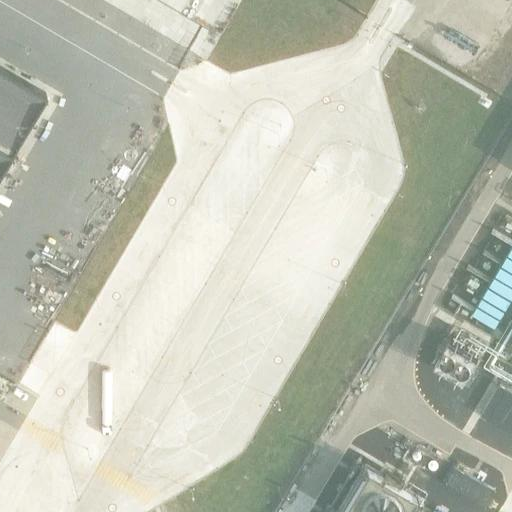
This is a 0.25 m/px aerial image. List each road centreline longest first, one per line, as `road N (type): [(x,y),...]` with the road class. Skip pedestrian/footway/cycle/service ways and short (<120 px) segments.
road 1 (unknown): [(231,271),(279,303),(286,333),(178,511)]
road 2 (unknown): [(64,182),(90,142),(107,142),(247,249)]
road 3 (unknown): [(151,380),(14,276),(12,260),(35,225)]
road 4 (unknown): [(214,294),(64,182)]
road 5 (unknown): [(35,225),(182,337)]
road 6 (unknown): [(357,68),(208,0)]
